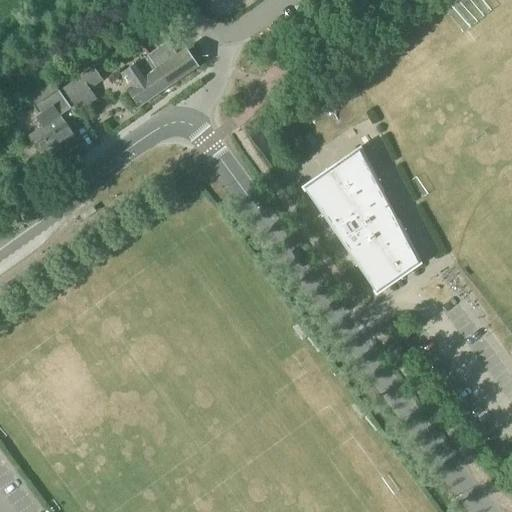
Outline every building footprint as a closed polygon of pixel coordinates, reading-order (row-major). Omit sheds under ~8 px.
[(150,25),(162,42),(173,33),(162,17),(150,25)] [(148,56),(149,55),(140,41),(135,45),(144,58),(122,74),(132,88),(128,90),(139,107),(169,86),(148,56)] [(198,66),(187,49),(178,56),(168,42),(149,55),(148,56),(169,86),(198,66)] [(97,99),(90,90),(103,81),(93,67),(81,76),(80,75),(63,87),(79,111),(97,99)] [(60,116),(73,107),(54,79),(32,94),(51,122),(28,137),(44,160),(76,138),(60,116)] [(422,264),(361,149),(304,189),(377,295),(421,264),(422,264)]
